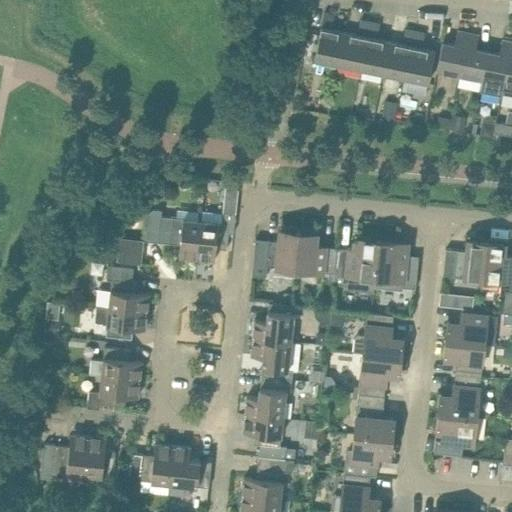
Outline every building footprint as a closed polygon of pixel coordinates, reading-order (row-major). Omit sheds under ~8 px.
[(332,24),(334,14),(324,12),(322,22),(332,24)] [(368,31),(370,21),(360,19),(358,29),(368,31)] [(380,23),(370,21),(368,31),(378,33),(380,23)] [(338,63),(344,32),(321,27),(314,58),(338,63)] [(413,40),(415,30),(405,28),(403,38),(413,40)] [(424,32),(415,30),(413,40),(422,42),(424,32)] [(459,74),(468,33),(457,30),(454,44),(442,42),(436,70),(459,74)] [(360,68),(367,36),(344,32),(338,63),(360,68)] [(482,79),(487,51),(476,48),(478,35),(468,33),(459,74),(482,79)] [(383,72),(389,41),(367,36),(360,68),(383,72)] [(502,93),(511,43),(511,41),(502,40),(499,53),(487,51),(482,79),(479,89),(502,93)] [(405,77),(411,45),(389,41),(383,72),(405,77)] [(511,43),(502,93),(511,95),(511,43)] [(435,50),(411,45),(405,77),(428,82),(435,50)] [(384,99),(380,118),(394,121),(398,102),(384,99)] [(511,135),(511,124),(496,121),(494,132),(511,135)] [(482,122),(479,134),(491,136),(494,124),(482,122)] [(226,180),(223,211),(236,213),(239,186),(239,182),(226,180)] [(197,258),(201,219),(161,215),(162,209),(152,208),(146,214),(144,240),(180,243),(179,256),(197,258)] [(228,232),(233,232),(236,213),(223,211),(222,222),(201,219),(197,258),(214,259),(216,247),(226,248),(228,232)] [(294,268),(298,230),(280,228),(279,241),(255,238),(251,275),(266,276),(267,265),(286,267),(294,268)] [(316,232),(298,230),(294,268),(322,271),(321,280),(333,282),(337,247),(315,244),(316,232)] [(374,277),(379,239),(361,237),(360,249),(337,247),(333,282),(333,284),(345,285),(344,288),(373,291),(374,277)] [(482,278),(486,240),(468,238),(467,250),(445,248),(443,274),(474,277),(482,278)] [(407,242),(379,239),(374,277),(402,280),(401,286),(415,288),(418,255),(406,254),(407,242)] [(504,242),(486,240),(482,278),(510,281),(509,290),(511,290),(511,254),(503,254),(504,242)] [(133,267),(113,265),(107,264),(106,279),(111,280),(110,291),(98,290),(97,305),(147,311),(148,293),(136,291),(137,281),(132,281),(133,267)] [(441,293),(440,305),(452,306),(454,294),(441,293)] [(294,312),(288,312),(289,304),(269,302),(267,320),(254,319),(253,337),(291,341),(294,312)] [(145,329),(147,311),(97,305),(95,321),(107,322),(105,335),(132,338),(133,327),(145,329)] [(315,307),(314,316),(320,323),(329,324),(331,308),(315,307)] [(393,315),(373,312),(367,312),(364,335),(359,334),(358,338),(353,338),(352,351),(362,352),(401,356),(403,338),(390,337),(393,315)] [(497,315),(487,314),(481,313),(461,312),(460,322),(448,321),(446,339),(484,343),(494,344),(497,315)] [(50,318),(48,333),(58,334),(60,320),(50,318)] [(302,342),(291,341),(253,337),(251,355),(263,356),(261,374),(292,378),(293,371),(299,372),(302,342)] [(481,375),(484,343),(446,339),(444,357),(456,358),(455,373),(481,375)] [(511,345),(503,345),(503,351),(507,356),(511,356),(511,345)] [(104,346),(103,360),(92,358),(90,373),(101,374),(139,378),(141,360),(129,359),(130,348),(104,346)] [(399,374),(401,356),(362,352),(358,392),(384,395),(387,373),(399,374)] [(476,415),(479,387),(481,375),(455,373),(452,395),(440,393),(438,411),(476,415)] [(138,396),(139,378),(101,374),(100,392),(88,391),(87,406),(99,408),(100,403),(124,406),(125,395),(138,396)] [(283,417),(286,390),(291,390),(292,378),(261,374),(259,396),(246,395),(245,413),(283,417)] [(382,417),(384,395),(358,392),(354,432),(392,436),(394,418),(382,417)] [(473,444),(476,415),(438,411),(436,429),(449,431),(448,440),(435,439),(434,452),(461,455),(463,443),(473,444)] [(280,446),(283,417),(245,413),(243,431),(255,432),(254,443),(260,444),(258,455),(284,458),(286,447),(280,446)] [(390,454),(392,436),(354,432),(350,472),(370,475),(376,475),(378,453),(390,454)] [(84,473),(88,435),(70,433),(69,445),(44,443),(42,463),(40,477),(56,479),(57,471),(84,473)] [(106,437),(88,435),(84,473),(113,476),(115,450),(105,449),(106,437)] [(511,437),(505,437),(503,463),(511,464),(511,437)] [(168,482),(173,444),(155,442),(153,454),(130,452),(127,489),(141,490),(142,479),(168,482)] [(190,446),(173,444),(168,482),(189,484),(209,486),(211,460),(189,458),(190,446)] [(284,458),(285,458),(293,459),(294,459),(295,448),(286,447),(284,458)] [(280,498),(283,470),(292,471),(293,459),(285,458),(284,458),(258,455),(256,477),(244,476),(242,494),(280,498)] [(317,461),(316,469),(326,470),(327,462),(317,461)] [(370,475),(350,472),(344,472),(341,495),(336,494),(331,496),(330,511),(339,511),(378,511),(380,498),(367,497),(370,475)] [(278,511),(280,498),(242,494),(240,511),(278,511)]
